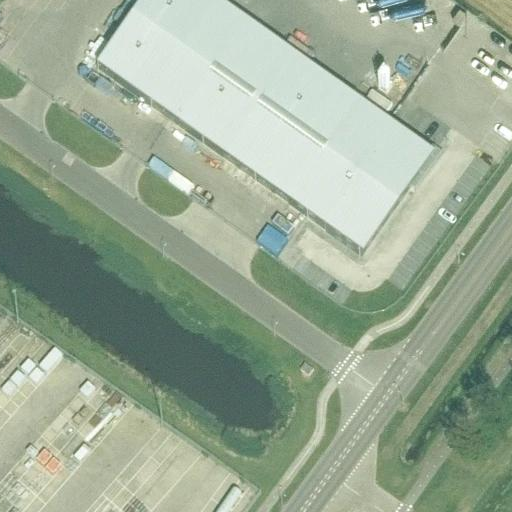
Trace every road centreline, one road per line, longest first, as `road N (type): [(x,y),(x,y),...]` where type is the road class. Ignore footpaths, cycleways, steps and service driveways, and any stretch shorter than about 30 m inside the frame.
road 1 (unclassified): [(380,394),(0,121)]
road 2 (tertiary): [(511,213),(380,394)]
road 3 (tertiary): [(393,404),(511,242)]
road 4 (tertiary): [(380,394),(293,511)]
road 5 (tertiary): [(314,511),(393,404)]
